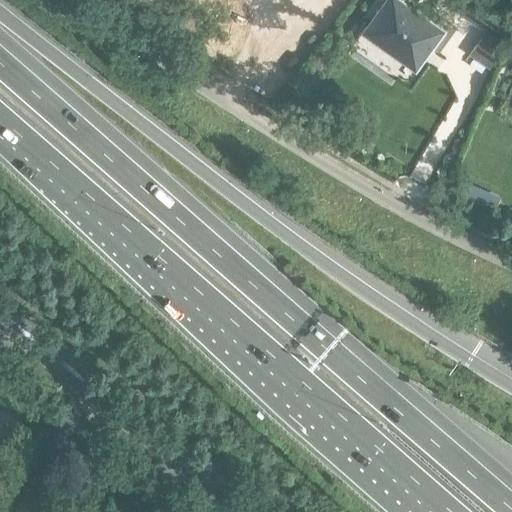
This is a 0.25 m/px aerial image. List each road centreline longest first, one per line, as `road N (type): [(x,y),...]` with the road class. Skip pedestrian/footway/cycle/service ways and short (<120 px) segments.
road 1 (motorway): [(511,501),(0,54)]
road 2 (motorway): [(511,387),(340,273),(84,79),(0,37)]
road 3 (motorway): [(0,128),(438,511)]
road 4 (residential): [(511,260),(345,178),(93,0)]
road 5 (primary): [(253,511),(0,312)]
